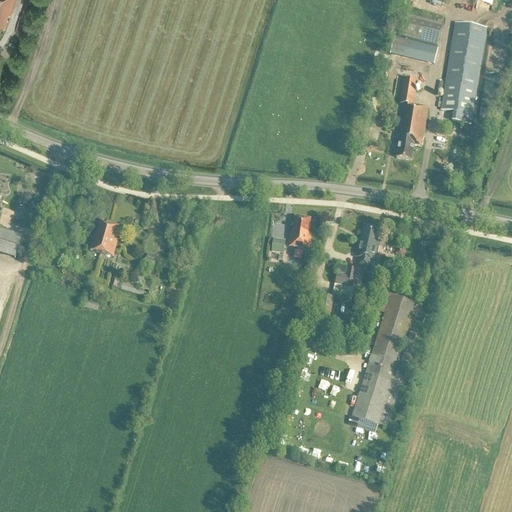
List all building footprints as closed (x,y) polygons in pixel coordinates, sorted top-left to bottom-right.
[(0,0),(0,27),(5,29),(14,0),(0,0)] [(26,36),(37,3),(26,0),(21,16),(15,32),(26,36)] [(427,0),(424,10),(434,13),(438,1),(433,0),(427,0)] [(438,48),(443,28),(402,18),(397,38),(438,48)] [(471,127),(472,117),(486,30),(455,25),(441,113),(453,114),(452,124),(471,127)] [(434,66),(438,51),(395,41),(391,56),(434,66)] [(421,149),(428,110),(413,108),(417,84),(404,82),(400,106),(402,107),(395,147),(399,148),(397,161),(411,163),(414,147),(421,149)] [(378,116),(382,102),(374,100),(370,114),(378,116)] [(394,127),(396,116),(385,115),(385,118),(382,117),(381,125),(394,127)] [(26,205),(32,202),(28,194),(22,197),(26,205)] [(309,236),(310,222),(295,220),(293,228),(292,236),(290,235),(288,249),(309,251),(311,236),(309,236)] [(101,255),(110,226),(100,223),(95,239),(93,239),(90,252),(101,255)] [(110,226),(101,255),(113,259),(117,245),(115,245),(119,229),(110,226)] [(377,245),(380,232),(364,228),(361,242),(359,241),(355,260),(359,260),(357,269),(370,272),(372,263),(376,264),(380,246),(377,245)] [(0,232),(0,255),(15,261),(22,240),(0,232)] [(284,255),(286,243),(273,241),(271,254),(284,255)] [(406,251),(396,247),(393,257),(403,260),(406,251)] [(164,275),(168,263),(148,256),(144,268),(164,275)] [(346,277),(347,271),(338,268),(337,275),(346,277)] [(352,290),(356,273),(348,271),(346,279),(337,277),(334,286),(352,290)] [(138,295),(141,286),(125,282),(122,291),(138,295)] [(379,289),(369,286),(365,297),(376,301),(379,289)] [(329,328),(334,301),(321,298),(316,325),(329,328)] [(378,427),(416,306),(391,298),(352,419),(378,427)] [(411,358),(415,347),(409,344),(404,355),(411,358)]
